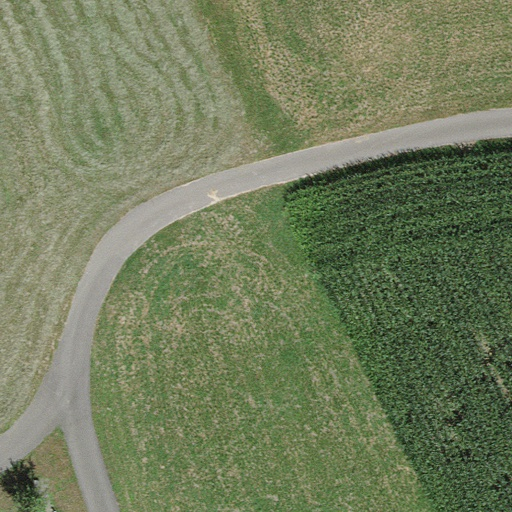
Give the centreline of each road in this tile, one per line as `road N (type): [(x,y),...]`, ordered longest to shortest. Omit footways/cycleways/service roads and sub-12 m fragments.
road 1 (track): [(511,118),(394,137),(169,204),(103,250),(22,433),(0,446)]
road 2 (track): [(89,511),(51,370)]
